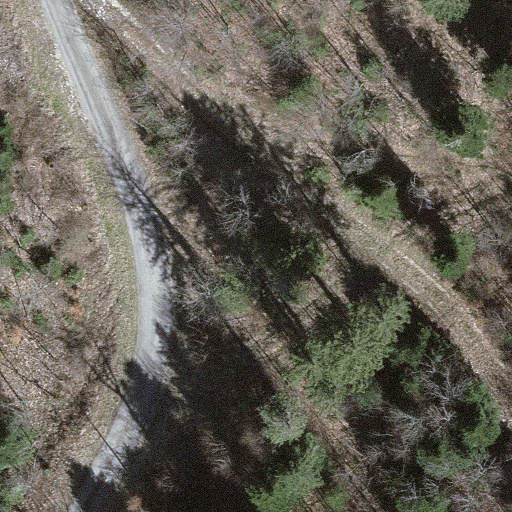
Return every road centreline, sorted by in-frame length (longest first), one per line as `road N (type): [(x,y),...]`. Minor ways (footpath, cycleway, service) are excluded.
road 1 (track): [(91,0),(458,322),(511,402)]
road 2 (track): [(79,511),(148,381),(163,298),(159,258),(53,0)]
